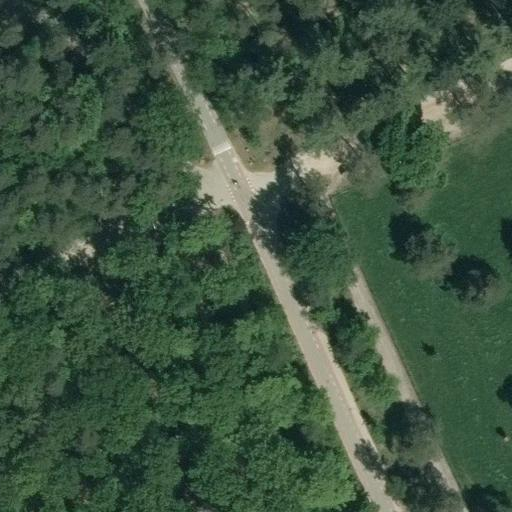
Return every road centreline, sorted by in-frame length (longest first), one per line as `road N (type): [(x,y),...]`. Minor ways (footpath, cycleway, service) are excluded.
road 1 (tertiary): [(385,511),(145,0)]
road 2 (track): [(287,174),(511,74)]
